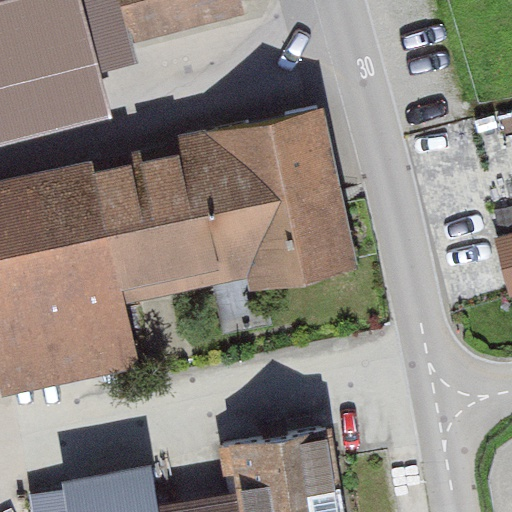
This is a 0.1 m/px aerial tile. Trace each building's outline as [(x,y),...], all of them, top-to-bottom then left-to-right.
[(0,0),(0,141),(109,115),(96,63),(130,55),(116,0),(0,0)] [(234,0),(123,0),(135,37),(236,8),(234,0)] [(313,101),(0,167),(0,390),(137,362),(123,297),(246,271),(249,284),(347,263),(313,101)] [(511,228),(500,231),(511,287),(511,228)] [(226,442),(237,511),(341,511),(328,425),(226,442)] [(161,511),(154,464),(31,483),(35,511),(237,511),(229,511),(161,511)]
